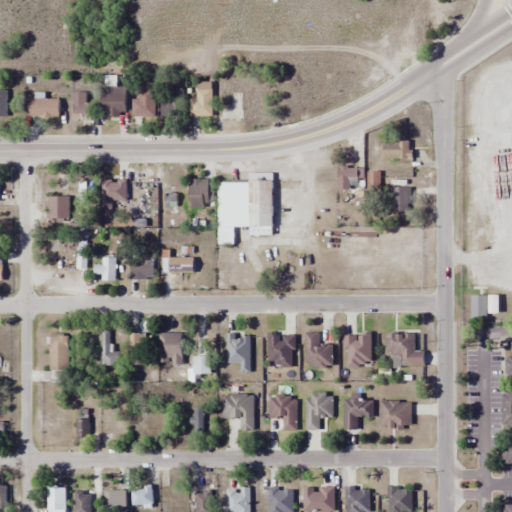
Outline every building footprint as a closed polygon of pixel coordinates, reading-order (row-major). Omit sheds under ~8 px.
[(126,116),(126,86),(102,86),(102,116),(126,116)] [(132,98),(132,117),(155,117),(155,89),(137,88),(137,98),(132,98)] [(162,89),(162,116),(184,116),(184,89),(162,89)] [(212,116),(212,89),(192,89),(192,116),(212,116)] [(73,92),(73,115),(89,115),(89,92),(73,92)] [(29,99),(29,117),(59,117),(59,99),(29,99)] [(410,158),(410,141),(383,141),(383,158),(410,158)] [(361,189),(361,166),(336,166),(336,189),(361,189)] [(272,234),(272,172),(248,172),(248,181),(218,181),(218,244),(234,244),(234,226),(249,226),(249,234),(272,234)] [(379,172),(367,172),(366,191),(379,192),(379,172)] [(188,207),(212,207),(212,178),(188,178),(188,207)] [(113,209),(113,200),(126,200),(126,181),(102,181),(102,209),(113,209)] [(410,212),(410,187),(392,187),(392,212),(410,212)] [(94,208),(94,188),(78,188),(78,208),(94,208)] [(66,196),(48,196),(48,224),(66,224),(66,196)] [(115,280),(115,251),(102,251),(102,280),(115,280)] [(130,279),(153,279),(153,253),(130,253),(130,279)] [(194,257),(167,257),(167,272),(194,272),(194,257)] [(471,319),(486,319),(486,295),(471,295),(471,319)] [(102,365),(118,365),(118,350),(110,350),(110,330),(102,330),(102,365)] [(318,331),(305,331),(305,367),(332,367),(332,344),(318,344),(318,331)] [(267,366),(294,366),(294,332),(267,332),(267,366)] [(69,333),(50,333),(50,371),(69,371),(69,333)] [(130,333),(130,364),(146,364),(146,333),(130,333)] [(159,364),(182,364),(182,333),(159,333),(159,364)] [(401,366),(415,366),(415,333),(385,333),(385,355),(401,355),(401,366)] [(371,334),(345,334),(345,367),(371,367),(371,334)] [(226,363),(239,363),(239,372),(250,372),(250,335),(226,335),(226,363)] [(209,356),(192,356),(192,374),(209,374),(209,356)] [(503,426),(511,426),(511,391),(503,391),(503,426)] [(253,395),(223,395),(223,419),(239,419),(239,430),(253,430),(253,395)] [(373,399),(343,399),(343,430),(357,430),(357,416),(373,416),(373,399)] [(412,429),(412,402),(380,402),(380,429),(412,429)] [(203,433),(203,408),(193,408),(193,433),(203,433)] [(89,437),(89,410),(76,410),(76,437),(89,437)] [(511,443),(503,443),(503,463),(511,463),(511,443)] [(65,511),(66,486),(46,486),(45,511),(65,511)] [(132,506),(152,506),(152,486),(132,486),(132,506)] [(161,487),(161,507),(184,507),(184,487),(161,487)] [(334,511),(334,487),(303,487),(303,511),(334,511)] [(345,511),(369,511),(370,487),(346,487),(345,511)] [(388,511),(411,511),(412,487),(388,487),(388,511)] [(226,511),(249,511),(250,488),(226,488),(226,511)] [(127,507),(127,489),(105,489),(105,507),(127,507)] [(292,511),(293,489),(269,489),(268,511),(292,511)] [(74,511),(89,511),(90,491),(74,491),(74,511)] [(195,491),(194,511),(212,511),(212,491),(195,491)]
